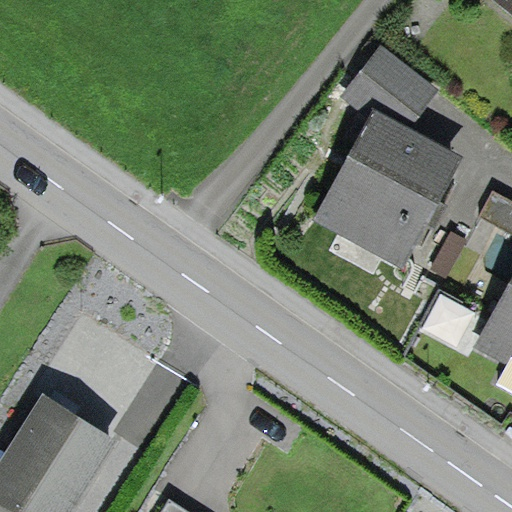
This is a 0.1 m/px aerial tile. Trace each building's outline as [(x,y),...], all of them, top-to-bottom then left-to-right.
[(380,113),(374,120),(395,131),(429,87),(384,52),(353,92),(380,113)] [(451,161),(395,131),(374,120),(324,214),(401,255),(451,161)] [(511,200),(492,190),(479,216),(511,233),(511,200)] [(511,291),(486,340),(511,354),(511,355),(498,381),(511,388),(511,291)] [(46,400),(0,471),(0,495),(26,511),(63,511),(109,441),(46,400)]
